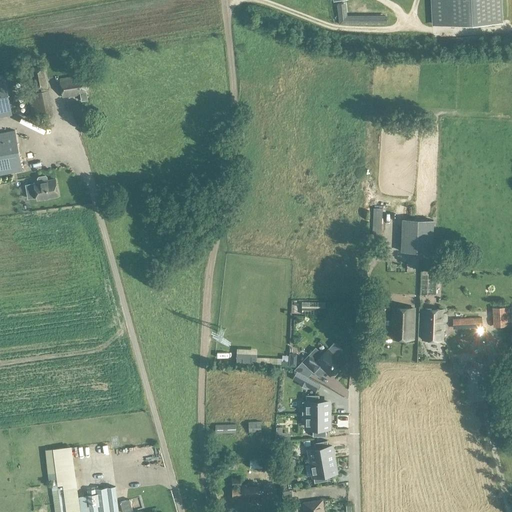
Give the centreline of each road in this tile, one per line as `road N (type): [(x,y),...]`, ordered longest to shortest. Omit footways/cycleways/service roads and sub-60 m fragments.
road 1 (unclassified): [(181,511),(78,140)]
road 2 (track): [(402,18),(397,26),(342,28),(257,0)]
road 3 (unclassified): [(357,511),(352,389)]
